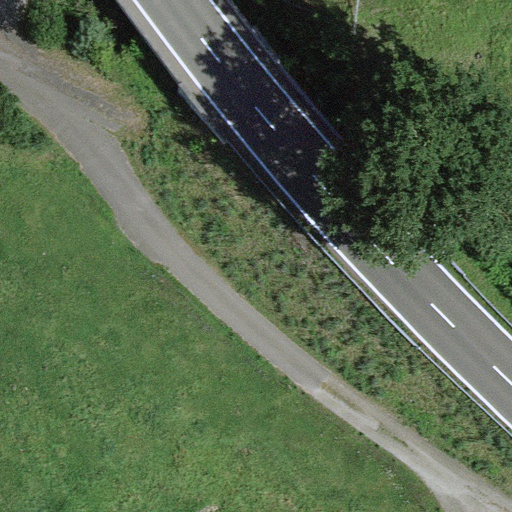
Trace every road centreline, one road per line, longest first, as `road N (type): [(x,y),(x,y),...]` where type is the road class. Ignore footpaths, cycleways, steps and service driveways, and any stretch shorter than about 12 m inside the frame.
road 1 (track): [(0,57),(288,361),(499,511)]
road 2 (secondary): [(511,382),(407,281),(176,0)]
